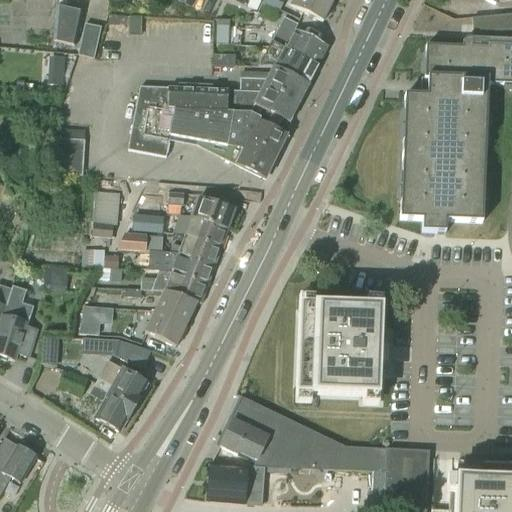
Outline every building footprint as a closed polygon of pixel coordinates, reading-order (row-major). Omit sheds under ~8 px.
[(249,0),(246,7),(255,12),(259,3),(253,0),(249,0)] [(260,0),(263,1),(261,5),(278,13),(284,0),(283,0),(260,0)] [(288,0),(285,6),(322,23),(333,1),(331,0),(288,0)] [(55,9),(53,43),(76,49),(83,14),(55,9)] [(99,29),(84,26),(77,57),(92,61),(99,29)] [(215,46),(228,47),(229,27),(216,27),(215,46)] [(326,50),(293,32),(283,50),(283,51),(317,69),(326,50)] [(309,83),(317,69),(283,51),(283,50),(271,44),(257,69),(273,69),(307,87),(309,83)] [(404,97),(399,221),(421,222),(421,234),(436,234),(444,234),(444,223),(481,224),(486,86),(511,86),(511,47),(461,46),(461,49),(425,48),(424,80),(427,80),(427,84),(427,95),(427,98),(404,97)] [(234,69),(234,57),(211,57),(211,68),(234,69)] [(62,72),(63,60),(48,59),(48,72),(62,72)] [(307,87),(273,69),(272,69),(266,82),(238,81),(238,93),(138,89),(134,110),(249,116),(281,132),(285,123),(287,125),(307,87)] [(249,116),(134,110),(126,152),(165,160),(169,139),(224,149),(219,159),(264,181),(285,138),(279,136),(281,132),(249,116)] [(82,178),(84,142),(52,140),(50,176),(82,178)] [(158,215),(158,199),(142,198),(141,214),(158,215)] [(197,200),(190,219),(226,232),(233,213),(197,200)] [(211,205),(223,209),(225,203),(219,201),(213,200),(211,205)] [(26,215),(19,219),(18,227),(25,231),(32,227),(32,220),(26,215)] [(157,236),(158,221),(131,219),(130,234),(157,236)] [(190,219),(184,237),(220,250),(226,232),(190,219)] [(112,228),(92,226),(91,238),(91,240),(110,242),(112,228)] [(116,252),(145,254),(146,239),(123,237),(116,252)] [(184,237),(180,249),(177,255),(213,269),(220,250),(184,237)] [(158,273),(171,274),(206,287),(213,269),(177,255),(164,254),(158,273)] [(103,258),(103,270),(107,271),(113,271),(114,258),(103,258)] [(65,288),(66,271),(48,270),(47,287),(65,288)] [(118,284),(119,271),(113,271),(107,271),(106,284),(118,284)] [(164,292),(200,304),(206,287),(171,274),(158,273),(151,292),(164,292)] [(0,323),(2,318),(5,309),(10,291),(0,287),(0,323)] [(0,359),(14,363),(16,356),(27,360),(36,332),(24,328),(25,326),(30,310),(20,307),(24,293),(11,289),(10,291),(5,309),(2,318),(0,323),(0,359)] [(123,299),(139,300),(140,292),(123,291),(123,299)] [(164,292),(156,311),(187,322),(195,305),(199,307),(200,304),(164,292)] [(299,316),(296,387),(305,388),(305,396),(310,396),(362,398),(376,398),(377,363),(378,345),(379,310),(365,310),(313,308),(308,308),(308,316),(299,316)] [(80,324),(76,337),(95,338),(98,310),(85,310),(82,310),(80,324)] [(156,311),(145,335),(175,349),(187,322),(156,311)] [(143,314),(99,315),(99,333),(144,331),(143,314)] [(81,342),(80,355),(114,357),(117,343),(112,343),(97,342),(81,342)] [(114,357),(113,358),(141,372),(150,354),(117,343),(114,357)] [(41,355),(40,366),(55,369),(56,356),(41,355)] [(146,386),(136,380),(120,371),(106,363),(93,387),(133,411),(140,398),(146,386)] [(86,381),(63,373),(56,391),(79,399),(86,381)] [(88,395),(102,403),(93,420),(118,435),(125,423),(133,411),(93,387),(88,395)] [(239,407),(219,449),(234,457),(236,453),(253,461),(251,466),(268,469),(384,471),(381,511),(424,511),(426,454),(346,448),(343,448),(336,445),(332,451),(239,407)] [(0,496),(10,480),(19,486),(34,460),(16,448),(6,466),(0,462),(0,496)] [(209,468),(206,504),(218,505),(260,508),(261,486),(263,471),(244,470),(244,471),(221,469),(209,468)] [(454,511),(511,511),(511,483),(463,481),(463,490),(456,490),(455,490),(455,495),(455,501),(454,511)]
